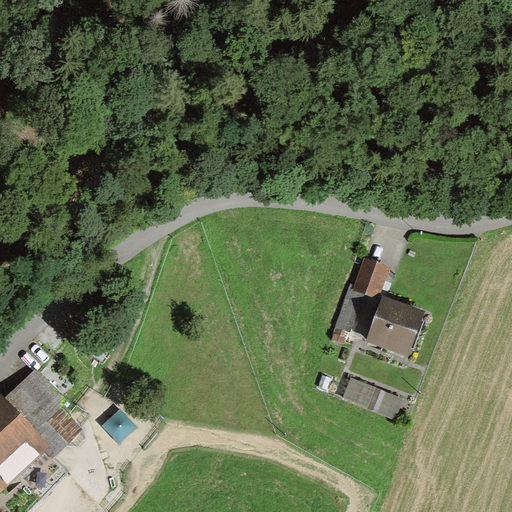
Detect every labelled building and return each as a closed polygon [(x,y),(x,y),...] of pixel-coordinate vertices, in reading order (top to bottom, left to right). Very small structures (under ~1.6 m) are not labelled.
[(372,294),(381,265),(364,260),(355,289),(372,294)] [(332,332),(343,337),(361,293),(350,289),(332,332)] [(377,304),(364,344),(402,355),(414,315),(377,304)] [(0,481),(35,446),(45,456),(76,424),(29,377),(0,405),(0,481)] [(398,398),(355,379),(348,397),(390,415),(398,398)]
